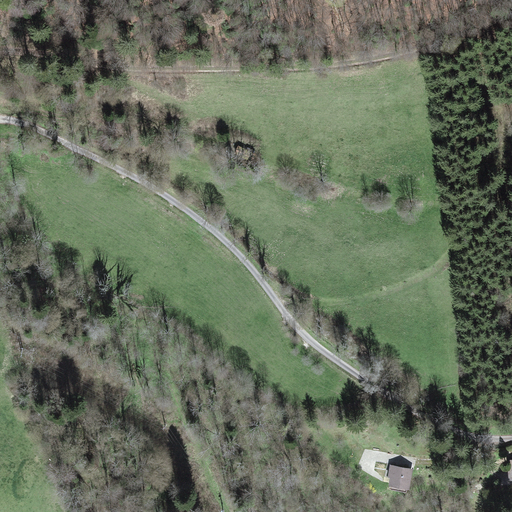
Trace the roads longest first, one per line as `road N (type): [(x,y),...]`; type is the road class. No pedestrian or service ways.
road 1 (unclassified): [(0,117),(38,124),(201,218),(252,265),(312,341),(421,413),(465,433),(511,438)]
road 2 (track): [(511,28),(443,52),(329,70),(0,64)]
